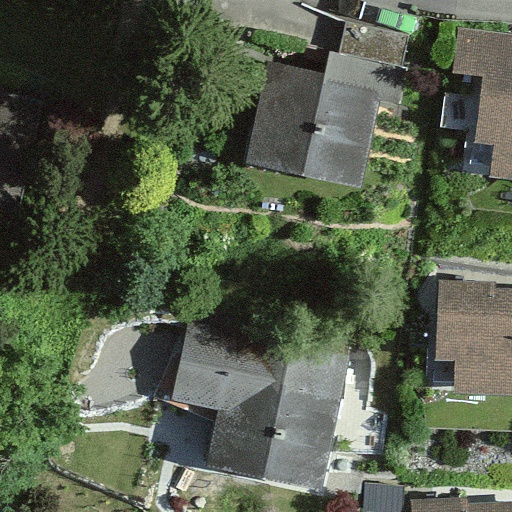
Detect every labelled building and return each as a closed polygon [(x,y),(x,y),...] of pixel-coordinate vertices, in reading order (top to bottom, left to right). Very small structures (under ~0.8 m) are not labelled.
[(346,23),(340,51),(402,64),(408,36),(346,23)] [(486,64),(511,67),(511,32),(462,25),(457,60),(486,64)] [(326,71),(269,58),(246,158),(361,184),(380,98),(402,103),(410,66),(402,64),(340,51),(331,49),(326,71)] [(511,67),(486,64),(477,138),(496,140),(493,173),(511,174),(511,67)] [(43,99),(0,89),(0,197),(20,202),(43,99)] [(496,280),(440,279),(438,357),(457,357),(456,387),(511,388),(511,286),(496,286),(496,280)] [(353,344),(194,309),(174,396),(220,407),(207,462),(320,488),(353,344)] [(470,493),(410,495),(410,511),(511,511),(511,498),(470,500),(470,493)]
